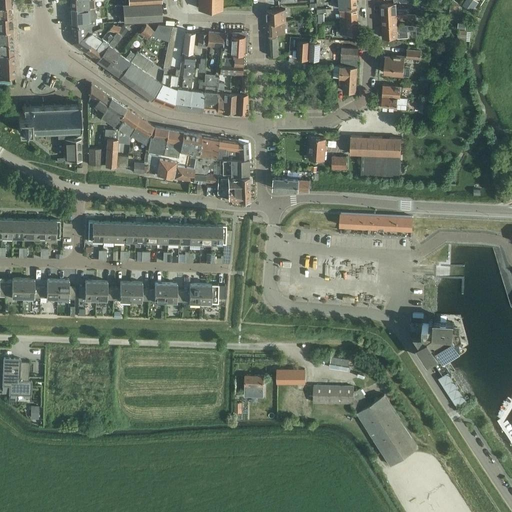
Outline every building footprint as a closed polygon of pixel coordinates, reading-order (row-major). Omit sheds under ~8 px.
[(197,0),(198,8),(222,9),(221,0),(197,0)] [(123,15),(123,21),(161,19),(161,3),(114,5),(115,15),(123,15)] [(409,14),(409,13),(408,8),(396,9),(395,3),(380,4),(381,15),(409,14)] [(449,12),(459,13),(461,13),(461,6),(459,5),(451,5),(449,5),(449,12)] [(0,18),(11,17),(11,6),(0,6),(0,18)] [(71,25),(91,25),(95,24),(95,18),(96,17),(96,13),(95,11),(94,6),(70,7),(71,25)] [(285,8),(266,9),(267,22),(276,21),(285,21),(285,8)] [(324,13),(325,13),(325,9),(317,9),(317,13),(318,13),(318,23),(324,23),(324,13)] [(340,22),(358,21),(357,10),(339,10),(340,22)] [(415,17),(415,13),(409,13),(409,14),(381,15),(381,26),(396,25),(396,24),(396,16),(398,16),(398,18),(406,17),(406,18),(415,17)] [(0,31),(3,32),(12,31),(11,17),(0,18),(0,31)] [(276,21),(267,22),(267,34),(285,33),(284,21),(276,21)] [(358,21),(340,22),(340,31),(336,31),(336,34),(358,33),(358,21)] [(169,67),(176,26),(171,26),(171,25),(158,23),(154,30),(152,29),(148,34),(168,40),(163,66),(164,66),(169,67)] [(148,34),(152,29),(145,24),(140,31),(146,36),(148,34)] [(407,25),(401,25),(396,24),(396,25),(381,26),(382,37),(397,36),(396,28),(398,27),(398,29),(407,29),(407,30),(416,30),(416,25),(407,25)] [(92,33),(91,32),(91,25),(71,25),(72,42),(92,33)] [(122,26),(118,33),(123,36),(127,29),(122,26)] [(0,43),(13,43),(12,31),(3,32),(0,31),(0,43)] [(184,31),(182,50),(192,51),(194,32),(184,31)] [(223,33),(208,32),(208,31),(207,33),(207,45),(222,46),(223,33)] [(108,68),(119,53),(120,52),(113,48),(122,36),(116,32),(113,36),(96,60),(108,68)] [(207,33),(198,32),(197,47),(206,47),(207,33)] [(96,46),(101,39),(92,33),(72,42),(85,51),(89,46),(91,47),(93,44),(96,46)] [(96,60),(113,36),(110,34),(107,38),(108,39),(107,41),(102,38),(101,39),(96,46),(93,44),(91,47),(89,46),(85,51),(96,60)] [(222,52),(243,53),(244,34),(229,34),(229,37),(223,36),(222,46),(222,52)] [(268,36),(268,49),(269,55),(278,54),(277,35),(268,36)] [(307,58),(309,41),(298,41),(297,57),(307,58)] [(0,54),(14,54),(13,43),(0,43),(0,54)] [(358,48),(342,46),(341,56),(357,58),(358,47),(358,48)] [(420,49),(407,48),(406,57),(420,58),(420,49)] [(119,76),(130,61),(135,54),(130,51),(126,57),(119,53),(108,68),(119,76)] [(153,62),(148,59),(137,51),(135,54),(130,61),(119,76),(132,85),(135,87),(153,62)] [(0,77),(15,77),(14,65),(14,54),(0,54),(0,77)] [(191,89),(193,68),(194,55),(184,54),(183,62),(186,63),(185,67),(183,67),(181,87),(177,87),(173,107),(187,109),(191,89)] [(225,66),(242,67),(243,55),(232,54),(232,58),(220,57),(220,61),(226,61),(225,66)] [(391,73),(409,75),(410,66),(404,65),(404,55),(391,54),(391,55),(385,55),(384,72),(391,72),(391,73)] [(242,74),(242,67),(225,66),(226,61),(220,61),(219,73),(242,74)] [(163,73),(163,69),(153,62),(135,87),(150,98),(161,83),(162,77),(163,73)] [(342,91),(349,91),(355,92),(357,67),(356,67),(353,66),(352,66),(349,66),(346,66),(343,66),(342,66),(341,66),(340,66),(333,65),(333,77),(339,77),(339,81),(339,84),(341,84),(343,84),(342,91)] [(168,84),(161,102),(173,107),(177,87),(176,87),(179,73),(174,72),(173,79),(169,78),(168,84)] [(218,112),(220,82),(218,82),(219,76),(215,76),(215,74),(205,73),(204,81),(201,111),(218,112)] [(237,93),(236,113),(247,114),(247,93),(247,77),(241,76),(241,89),(240,89),(240,93),(237,93)] [(150,98),(161,102),(168,84),(169,78),(162,77),(161,83),(150,98)] [(201,111),(204,81),(199,81),(198,89),(191,89),(187,109),(201,111)] [(382,95),(402,97),(402,91),(404,91),(404,88),(410,89),(410,83),(403,82),(403,81),(400,81),(400,85),(383,84),(382,95)] [(237,93),(231,92),(231,89),(224,88),(224,82),(220,82),(218,112),(236,113),(237,93)] [(105,109),(111,97),(91,83),(88,100),(104,111),(105,109)] [(407,97),(402,97),(382,95),(381,108),(406,109),(407,97)] [(119,117),(126,107),(111,97),(105,109),(104,111),(100,116),(113,125),(112,127),(115,129),(105,128),(104,138),(106,138),(104,165),(115,166),(117,142),(118,127),(123,120),(119,117)] [(57,138),(65,137),(64,130),(66,129),(66,131),(68,131),(68,129),(78,129),(78,131),(70,131),(70,137),(80,137),(80,129),(80,128),(82,128),(82,126),(80,126),(80,107),(81,107),(81,104),(79,105),(79,104),(79,102),(77,102),(77,104),(67,105),(67,103),(65,103),(65,105),(54,105),(54,103),(53,103),(53,105),(42,106),(42,104),(41,104),(41,106),(30,106),(30,104),(29,104),(29,106),(25,106),(25,104),(23,104),(23,106),(23,107),(21,107),(21,109),(23,108),(23,112),(31,112),(31,125),(18,125),(18,131),(25,131),(25,133),(26,132),(26,131),(30,131),(30,132),(32,132),(32,131),(42,130),(42,132),(44,132),(44,130),(54,130),(54,132),(56,131),(56,130),(57,130),(57,138)] [(130,133),(139,116),(126,107),(119,117),(123,120),(118,127),(117,142),(129,143),(130,133)] [(17,112),(18,125),(31,125),(31,112),(23,112),(17,112)] [(139,116),(130,133),(144,141),(145,141),(148,134),(153,125),(139,116)] [(163,147),(167,128),(154,126),(152,135),(149,134),(147,150),(160,152),(161,148),(163,149),(163,147)] [(197,155),(201,134),(167,128),(163,147),(163,149),(197,155)] [(215,159),(215,156),(219,137),(201,134),(197,155),(195,166),(194,169),(192,181),(192,182),(217,183),(218,174),(206,173),(207,172),(208,163),(211,163),(213,160),(215,160),(215,159)] [(399,175),(400,155),(401,137),(350,135),(350,153),(361,154),(360,174),(399,175)] [(324,164),(324,159),(326,137),(310,136),(309,158),(317,159),(317,163),(324,164)] [(63,150),(80,149),(80,139),(65,140),(65,137),(57,138),(58,143),(63,143),(63,150)] [(237,151),(236,140),(219,137),(215,156),(220,156),(221,151),(224,151),(224,148),(227,149),(237,151)] [(225,159),(248,158),(248,142),(236,140),(237,151),(227,149),(225,159)] [(101,148),(88,148),(88,164),(101,164),(101,148)] [(225,159),(227,149),(224,148),(224,151),(221,151),(220,156),(215,156),(215,159),(219,159),(219,160),(222,160),(222,159),(225,159)] [(80,149),(63,150),(63,158),(56,158),(57,162),(61,162),(61,160),(81,159),(80,149)] [(346,168),(347,156),(332,156),(332,168),(346,168)] [(231,175),(249,175),(248,158),(225,159),(222,159),(222,160),(219,160),(219,175),(222,175),(228,175),(231,175)] [(159,160),(156,175),(173,178),(192,182),(192,181),(194,169),(175,166),(176,162),(159,160)] [(143,172),(144,163),(134,162),(133,172),(143,172)] [(249,175),(231,175),(228,175),(222,175),(222,185),(217,185),(217,189),(220,189),(220,196),(239,200),(249,200),(249,175)] [(309,179),(298,178),(274,176),(273,188),(290,190),(290,191),(297,192),(297,190),(308,191),(309,179)] [(411,216),(339,213),(339,226),(411,229),(411,216)] [(12,237),(13,218),(2,218),(1,236),(12,237)] [(23,237),(23,219),(13,218),(12,237),(23,237)] [(34,237),(34,219),(23,219),(23,237),(34,237)] [(44,238),(45,219),(34,219),(34,237),(44,238)] [(45,219),(44,238),(59,238),(60,220),(45,219)] [(102,239),(103,221),(88,221),(88,239),(102,239)] [(113,240),(114,221),(103,221),(102,239),(113,240)] [(124,240),(125,222),(114,221),(113,240),(124,240)] [(135,240),(135,222),(125,222),(124,240),(135,240)] [(146,241),(146,222),(135,222),(135,240),(146,241)] [(156,241),(157,223),(146,222),(146,241),(156,241)] [(167,241),(168,223),(157,223),(156,241),(167,241)] [(178,242),(179,223),(168,223),(167,241),(178,242)] [(189,242),(189,224),(179,223),(178,242),(189,242)] [(199,242),(200,224),(189,224),(189,242),(199,242)] [(210,243),(211,224),(200,224),(199,242),(210,243)] [(211,224),(210,243),(225,243),(226,225),(211,224)] [(221,258),(214,257),(214,253),(210,253),(210,263),(214,263),(214,262),(220,262),(221,258)] [(22,296),(23,278),(12,278),(11,283),(5,283),(5,296),(11,296),(22,296)] [(40,297),(40,284),(34,283),(34,278),(23,278),(22,296),(33,297),(40,297)] [(57,297),(58,279),(46,279),(46,284),(40,284),(40,297),(46,297),(57,297)] [(58,279),(57,297),(68,298),(75,298),(75,285),(69,284),(69,280),(58,279)] [(95,299),(96,280),(85,280),(85,285),(78,285),(78,298),(84,298),(95,299)] [(113,299),(113,286),(107,286),(107,281),(96,280),(95,299),(106,299),(113,299)] [(130,300),(131,281),(119,281),(119,286),(113,286),(113,299),(119,299),(130,300)] [(147,300),(148,287),(142,287),(142,282),(131,281),(130,300),(141,300),(147,300)] [(165,301),(165,282),(154,282),(154,287),(148,287),(147,300),(154,300),(165,301)] [(182,301),(183,288),(176,288),(177,283),(165,282),(165,301),(176,301),(182,301)] [(200,302),(200,284),(189,283),(189,288),(183,288),(182,301),(188,301),(188,302),(200,302)] [(225,284),(218,284),(200,284),(200,302),(217,302),(218,298),(224,298),(225,284)] [(442,376),(449,371),(450,371),(439,353),(440,352),(441,353),(458,342),(453,333),(453,323),(433,322),(433,324),(416,323),(416,332),(413,332),(442,376)] [(331,356),(330,363),(348,366),(349,359),(331,356)] [(3,358),(2,385),(9,385),(28,386),(28,380),(29,361),(20,361),(20,358),(3,358)] [(304,368),(277,368),(277,382),(304,382),(304,368)] [(264,375),(246,375),(245,395),(264,396),(264,375)] [(9,385),(9,394),(31,395),(31,380),(28,380),(28,386),(9,385)] [(353,390),(353,386),(314,385),(313,402),(351,403),(357,413),(390,464),(418,446),(386,395),(371,405),(359,388),(356,390),(354,390),(353,390)] [(30,405),(30,417),(38,418),(38,405),(30,405)]
